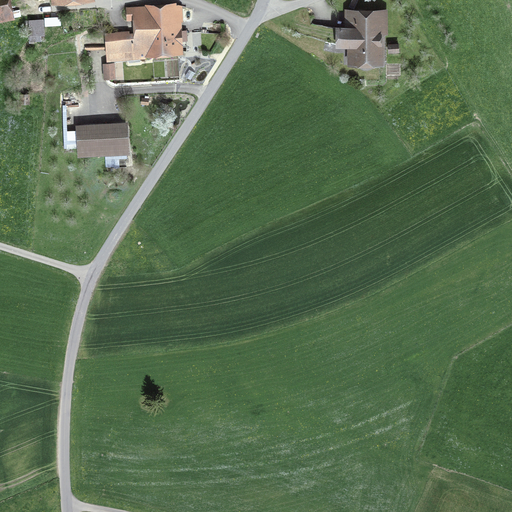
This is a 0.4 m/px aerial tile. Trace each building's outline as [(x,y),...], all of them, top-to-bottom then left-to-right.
[(0,0),(0,21),(13,19),(8,0),(0,0)] [(108,45),(109,58),(151,56),(150,50),(181,48),(180,41),(185,40),(185,31),(174,31),(173,23),(182,22),(181,5),(177,4),(126,8),(127,23),(135,22),(136,33),(128,34),(128,31),(108,32),(107,30),(83,32),(84,47),(108,45)] [(383,61),(383,45),(383,41),(376,41),(377,29),(384,29),(385,13),(354,12),(353,29),(338,29),(337,44),(347,44),(346,60),(383,61)] [(42,35),(41,19),(27,20),(27,35),(42,35)] [(387,45),(387,54),(398,54),(398,45),(387,45)] [(113,78),(112,64),(102,64),(103,79),(113,78)] [(106,169),(126,168),(123,128),(78,131),(79,154),(105,152),(106,169)]
